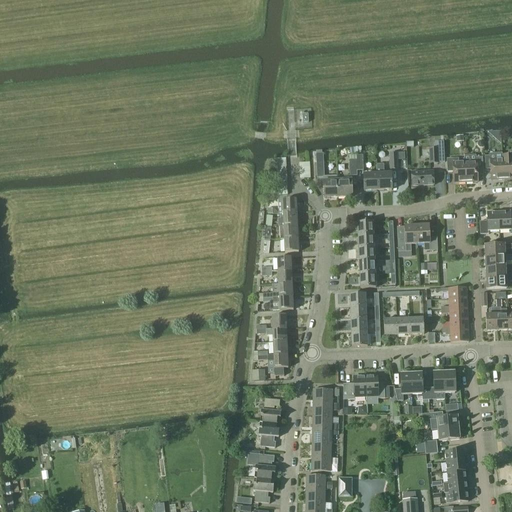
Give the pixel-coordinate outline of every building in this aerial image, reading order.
[(440,143),(435,143),(435,149),(437,149),(438,163),(444,163),(443,142),(440,143)] [(438,163),(437,149),(435,149),(428,150),(428,165),(438,164),(438,163)] [(323,178),(323,182),(324,199),(338,198),(337,181),(337,177),(324,177),(323,162),(323,154),(321,154),(316,155),(316,162),(317,178),(323,178)] [(389,154),(389,171),(397,171),(397,154),(389,154)] [(490,157),(484,157),(485,170),(490,170),(491,181),(503,181),(502,160),(502,156),(502,154),(495,154),(490,154),(490,157)] [(511,155),(502,156),(502,160),(503,181),(511,180),(511,155)] [(357,171),(356,156),(350,156),(349,156),(350,176),(351,176),(351,177),(357,176),(357,171)] [(464,162),(465,183),(477,183),(477,171),(483,171),(482,158),(476,158),(476,162),(464,162)] [(453,184),(465,183),(464,162),(458,163),(458,159),(446,160),(447,173),(453,172),(453,184)] [(376,165),(377,175),(377,174),(378,191),(392,191),(391,174),(384,174),(383,165),(376,165)] [(412,187),(433,186),(433,172),(411,173),(412,187)] [(364,192),(378,191),(377,174),(377,175),(363,175),(364,192)] [(337,181),(338,198),(352,198),(351,181),(351,177),(351,176),(350,176),(344,176),(344,181),(337,181)] [(287,201),(282,201),(282,214),(296,213),(296,200),(289,201),(287,201)] [(498,213),(499,231),(510,231),(510,235),(511,234),(511,220),(510,221),(510,212),(498,213)] [(488,232),(499,231),(498,213),(487,213),(487,222),(479,222),(480,235),(488,235),(488,232)] [(297,227),(296,214),(280,214),(280,220),(283,220),(283,227),(297,227)] [(358,237),(373,236),(372,223),(357,224),(358,237)] [(418,245),(417,226),(404,227),(405,240),(397,240),(398,253),(398,257),(406,257),(406,253),(411,252),(410,245),(418,245)] [(417,226),(418,245),(424,244),(424,252),(437,251),(437,238),(429,238),(429,226),(417,226)] [(263,227),(262,240),(264,240),(270,241),(271,228),(265,228),(263,227)] [(297,227),(283,227),(280,227),(280,240),(284,240),(284,241),(298,241),(297,227)] [(373,236),(358,237),(358,250),(374,249),(373,236)] [(284,254),(298,253),(298,241),(284,241),(284,254)] [(505,257),(505,256),(504,250),(511,249),(511,245),(504,246),(504,245),(484,246),(485,257),(505,257)] [(374,249),(358,250),(359,263),(374,262),(374,249)] [(505,267),(505,261),(511,260),(511,256),(505,256),(505,257),(485,257),(485,268),(505,267)] [(277,272),(291,272),(290,258),(277,259),(277,272)] [(390,262),(384,262),(385,266),(390,265),(390,272),(395,272),(394,261),(390,262)] [(374,262),(359,263),(359,276),(375,276),(374,262)] [(506,278),(505,272),(511,271),(511,266),(505,267),(485,268),(486,279),(506,278)] [(278,285),(291,285),(291,272),(277,272),(278,285)] [(375,276),(359,276),(360,289),(375,289),(375,276)] [(506,278),(486,279),(486,290),(506,289),(506,283),(511,282),(511,277),(506,278)] [(278,285),(272,286),(272,292),(272,294),(272,299),(278,298),(284,298),(292,298),(291,285),(278,285)] [(466,288),(440,290),(440,293),(448,293),(448,300),(466,299),(466,288)] [(365,295),(349,296),(350,309),(365,308),(365,295)] [(272,299),(262,299),(263,303),(269,303),(272,303),(273,312),(279,312),(285,311),(293,311),(292,298),(284,298),(278,298),(272,299)] [(466,299),(448,300),(449,308),(441,308),(441,311),(467,310),(466,299)] [(365,308),(350,309),(350,322),(366,321),(365,308)] [(486,332),(497,332),(496,308),(491,309),(491,315),(485,316),(486,332)] [(507,331),(507,315),(506,310),(500,310),(500,308),(496,308),(497,332),(507,331)] [(467,310),(441,311),(441,315),(449,314),(449,322),(467,321),(467,310)] [(286,330),(285,317),(271,317),(272,330),(272,331),(286,330)] [(423,319),(410,320),(410,335),(424,335),(423,319)] [(383,321),(384,337),(397,336),(396,320),(383,321)] [(397,336),(410,335),(410,320),(396,320),(397,336)] [(366,321),(350,322),(351,335),(366,334),(366,321)] [(467,321),(449,322),(450,329),(442,330),(442,333),(468,332),(467,321)] [(272,336),(272,343),(286,343),(286,330),(272,331),(272,330),(266,331),(256,331),(256,335),(266,335),(266,337),(272,336)] [(450,344),(468,343),(468,332),(442,333),(442,336),(450,336),(450,344)] [(352,348),(367,348),(366,334),(351,335),(352,348)] [(286,343),(272,343),(273,356),(287,356),(286,343)] [(287,356),(273,356),(273,362),(274,370),(283,369),(287,369),(287,356)] [(283,377),(283,369),(274,370),(274,378),(283,377)] [(264,371),(252,372),(252,382),(265,382),(264,371)] [(454,373),(443,374),(444,394),(455,394),(454,373)] [(421,374),(411,375),(411,395),(417,395),(417,398),(422,398),(422,401),(422,407),(428,407),(428,401),(428,389),(422,389),(421,374)] [(433,388),(428,389),(428,401),(434,400),(444,400),(444,394),(443,374),(433,374),(433,388)] [(402,396),(411,395),(411,375),(400,375),(401,390),(394,390),(397,402),(403,401),(402,396)] [(377,376),(365,377),(366,398),(366,405),(378,404),(378,399),(384,399),(384,388),(384,387),(377,387),(377,376)] [(366,398),(365,377),(353,377),(354,388),(347,388),(348,401),(354,400),(354,398),(366,398)] [(313,391),(312,404),(331,405),(332,391),(313,391)] [(261,411),(259,424),(276,426),(277,419),(280,420),(281,413),(274,412),(274,407),(279,408),(280,402),(264,400),(263,411),(261,411)] [(312,404),(312,418),(331,418),(331,405),(312,404)] [(366,407),(358,408),(359,416),(367,415),(366,407)] [(429,414),(421,415),(422,421),(430,420),(434,420),(436,420),(443,419),(442,413),(433,414),(429,414)] [(437,431),(460,428),(459,421),(457,421),(457,417),(436,420),(437,431)] [(312,418),(312,431),(331,432),(331,418),(312,418)] [(259,424),(258,436),(261,437),(260,448),(275,449),(275,443),(270,443),(271,438),(278,438),(279,432),(276,431),(276,426),(259,424)] [(460,428),(437,431),(438,442),(459,440),(458,435),(460,435),(460,428)] [(194,431),(184,431),(185,442),(195,441),(194,431)] [(331,432),(312,431),(312,445),(331,446),(331,432)] [(424,444),(416,445),(417,454),(425,454),(424,449),(437,448),(436,442),(424,443),(424,444)] [(312,445),(311,459),(330,459),(331,446),(312,445)] [(446,463),(463,462),(462,451),(445,453),(446,463)] [(254,479),(271,481),(271,475),(274,475),(275,469),(271,468),(271,463),(273,464),(274,457),(259,456),(258,467),(255,467),(254,479)] [(330,459),(311,459),(311,472),(330,473),(330,459)] [(447,474),(464,472),(463,462),(446,463),(447,474)] [(447,474),(448,484),(465,482),(464,472),(447,474)] [(306,476),(306,490),(325,490),(325,477),(306,476)] [(270,487),(271,481),(254,479),(253,492),(255,492),(254,503),(269,505),(270,499),(268,499),(268,494),(273,494),(273,487),(270,487)] [(338,479),(338,499),(352,499),(352,479),(338,479)] [(445,494),(466,492),(465,482),(448,484),(443,485),(444,494),(445,494)] [(306,490),(305,504),(325,504),(325,490),(306,490)] [(446,505),(467,502),(466,492),(445,494),(446,505)] [(417,511),(416,500),(402,501),(403,511),(417,511)]
